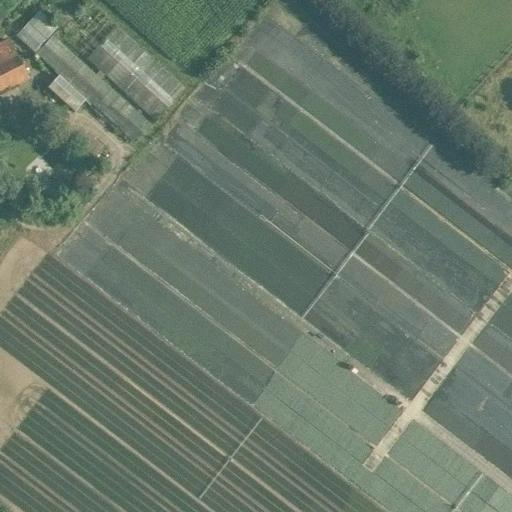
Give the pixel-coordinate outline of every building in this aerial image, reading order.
[(185,87),(89,0),(84,0),(58,29),(56,32),(154,121),(185,87)] [(40,12),(16,38),(34,55),(53,35),(56,32),(58,29),(40,12)] [(152,125),(53,35),(35,55),(134,144),(152,125)] [(9,40),(0,44),(0,63),(16,55),(9,40)] [(0,63),(0,92),(28,78),(16,55),(0,63)] [(42,88),(71,111),(81,98),(52,75),(42,88)]
